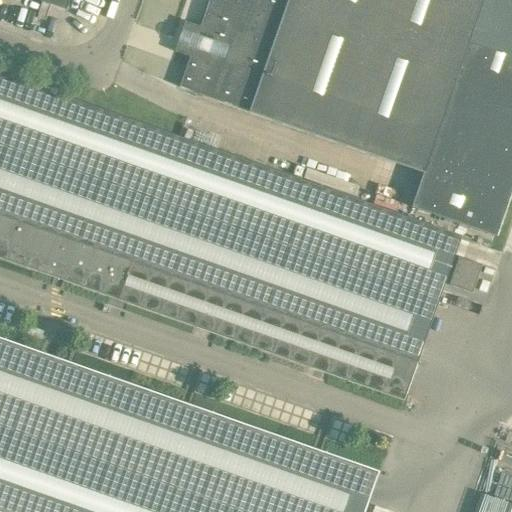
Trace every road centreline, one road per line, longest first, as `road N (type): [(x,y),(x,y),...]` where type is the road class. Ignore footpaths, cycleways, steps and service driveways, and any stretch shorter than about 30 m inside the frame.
road 1 (unknown): [(81,66),(233,138),(416,210)]
road 2 (unclassified): [(0,48),(81,66),(111,39),(124,0)]
